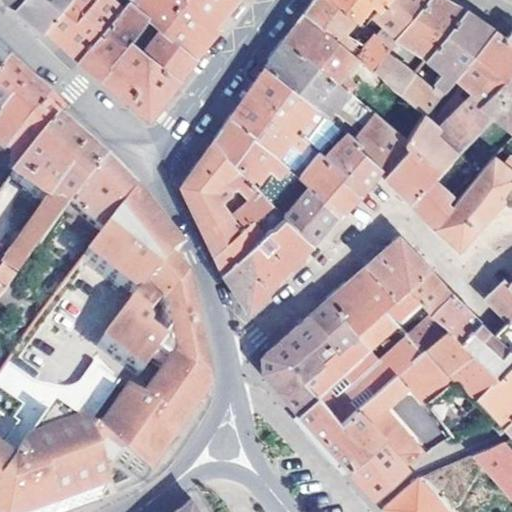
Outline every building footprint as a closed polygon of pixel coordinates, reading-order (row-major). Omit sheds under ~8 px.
[(43,30),(46,27),(68,0),(8,0),(33,21),(43,30)] [(63,42),(79,58),(122,7),(113,0),(68,0),(46,27),(63,42)] [(149,116),(197,58),(160,27),(144,47),(133,38),(149,17),(128,0),(122,7),(79,58),(117,90),(129,99),(149,116)] [(128,0),(149,17),(160,27),(197,58),(209,42),(221,28),(216,22),(235,0),(128,0)] [(345,49),(350,44),(353,39),(344,33),(356,19),(334,0),(313,0),(312,2),(303,13),(345,49)] [(370,4),(378,11),(387,0),(334,0),(356,19),(366,27),(370,22),(361,14),(370,4)] [(390,47),(398,36),(427,0),(387,0),(378,11),(375,16),(388,27),(384,31),(382,29),(377,36),(390,47)] [(403,40),(425,58),(465,10),(450,2),(447,0),(427,0),(398,36),(403,40)] [(375,16),(378,11),(370,4),(361,14),(370,22),(375,16)] [(433,91),(412,73),(398,90),(426,114),(457,77),(495,30),(481,21),(465,10),(425,58),(424,59),(440,72),(434,79),(437,85),(433,91)] [(347,70),(356,58),(353,56),(345,49),(303,13),(294,25),(285,39),(379,120),(402,137),(404,141),(425,115),(426,114),(398,90),(386,81),(375,93),(347,70)] [(435,134),(457,154),(494,115),(481,104),(511,70),(511,33),(508,38),(495,30),(457,77),(474,92),(440,129),(435,134)] [(372,69),(386,51),(390,47),(377,36),(373,33),(358,51),(353,56),(356,58),(370,70),(372,69)] [(403,40),(398,36),(390,47),(386,51),(391,54),(403,40)] [(409,149),(404,141),(402,137),(379,120),(285,39),(275,52),(265,66),(327,121),(342,102),(353,112),(354,119),(365,127),(352,143),(381,168),(384,172),(388,175),(409,149)] [(350,44),(345,49),(353,56),(358,51),(350,44)] [(398,90),(412,73),(391,54),(386,51),(372,69),(386,81),(398,90)] [(0,113),(23,82),(5,66),(0,71),(0,113)] [(222,128),(215,138),(274,205),(284,216),(312,244),(338,214),(298,175),(316,154),(322,159),(323,158),(337,141),(334,138),(339,131),(327,121),(265,66),(258,76),(241,101),(222,128)] [(511,70),(481,104),(494,115),(511,130),(511,70)] [(0,154),(1,156),(7,150),(46,101),(41,96),(23,82),(0,113),(0,154)] [(7,162),(17,171),(53,125),(60,117),(57,111),(53,107),(46,101),(7,150),(13,155),(7,162)] [(435,179),(457,154),(435,134),(440,129),(425,115),(404,141),(409,149),(388,175),(394,186),(400,191),(432,221),(449,201),(453,196),(435,179)] [(62,133),(53,125),(17,171),(10,180),(49,210),(3,272),(0,269),(0,304),(12,289),(67,212),(100,167),(62,133)] [(370,181),(381,168),(352,143),(339,131),(334,138),(337,141),(323,158),(362,190),(370,181)] [(266,212),(274,205),(215,138),(208,148),(194,169),(182,185),(213,253),(254,221),(266,212)] [(454,206),(437,226),(447,236),(460,248),(501,200),(511,185),(511,156),(502,148),(454,206)] [(349,204),(362,190),(323,158),(322,159),(316,154),(298,175),(338,214),(339,215),(349,204)] [(67,212),(102,238),(133,196),(127,190),(100,167),(67,212)] [(511,185),(501,200),(511,205),(511,185)] [(182,281),(167,262),(176,251),(169,241),(135,193),(133,196),(102,238),(82,266),(133,306),(101,353),(143,384),(158,363),(170,371),(140,414),(125,403),(93,450),(85,445),(122,392),(95,373),(75,401),(35,396),(3,373),(0,378),(0,511),(61,511),(99,499),(96,486),(106,473),(115,461),(145,483),(176,439),(204,398),(196,393),(202,384),(197,359),(182,281)] [(432,221),(437,226),(454,206),(449,201),(432,221)] [(284,216),(274,205),(266,212),(271,219),(274,217),(279,222),(284,216)] [(265,235),(223,273),(226,278),(241,300),(248,310),(294,266),(312,244),(284,216),(279,222),(265,235)] [(216,258),(223,273),(265,235),(254,221),(213,253),(216,258)] [(395,296),(408,285),(428,267),(399,234),(382,249),(367,263),(395,296)] [(328,298),(356,331),(383,308),(395,296),(367,263),(347,281),(328,298)] [(408,285),(421,299),(423,301),(442,284),(435,275),(428,267),(408,285)] [(511,274),(508,278),(502,274),(481,291),(509,319),(511,322),(511,274)] [(408,285),(395,296),(383,308),(397,321),(421,299),(408,285)] [(12,289),(0,304),(0,309),(14,320),(28,301),(12,289)] [(433,312),(448,327),(461,340),(481,320),(469,308),(451,290),(449,291),(430,309),(433,312)] [(337,348),(356,331),(328,298),(265,355),(264,370),(269,376),(285,395),(291,401),(311,383),(306,377),(323,362),(314,352),(329,339),(337,348)] [(369,361),(375,355),(367,348),(397,321),(383,308),(356,331),(337,348),(323,362),(306,377),(311,383),(341,418),(387,380),(369,361)] [(409,333),(424,347),(448,327),(433,312),(409,333)] [(424,347),(450,371),(473,353),(496,376),(511,362),(511,361),(511,322),(509,319),(500,327),(494,333),(481,320),(461,340),(448,327),(424,347)] [(387,380),(424,347),(409,333),(379,359),(375,355),(369,361),(387,380)] [(342,460),(349,467),(399,423),(384,406),(407,385),(423,402),(429,398),(446,387),(458,379),(450,371),(424,347),(387,380),(341,418),(311,383),(291,401),(301,413),(320,434),(342,460)] [(510,420),(511,418),(511,363),(511,362),(496,376),(473,353),(450,371),(458,379),(462,377),(465,381),(480,400),(492,413),(503,425),(504,426),(510,420)] [(462,377),(458,379),(446,387),(449,391),(465,381),(462,377)] [(455,437),(473,426),(462,410),(449,391),(446,387),(429,398),(452,433),(455,437)] [(480,400),(462,410),(473,426),(492,413),(480,400)] [(399,423),(349,467),(362,482),(374,495),(411,463),(425,453),(399,423)] [(511,495),(511,450),(505,443),(503,439),(474,452),(511,495)] [(449,511),(419,478),(418,476),(384,507),(388,511),(449,511)] [(175,511),(200,511),(192,498),(175,511)]
